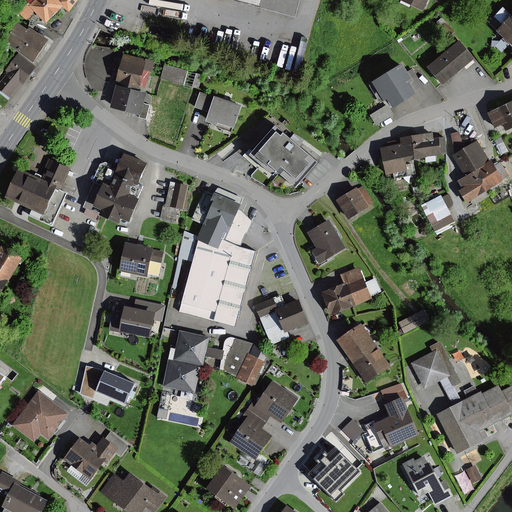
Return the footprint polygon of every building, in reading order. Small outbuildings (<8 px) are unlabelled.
[(26,0),(26,1),(28,2),(16,13),(24,22),(34,14),(44,26),(62,10),(68,15),(79,0),(26,0)] [(232,0),(293,16),(297,0),(232,0)] [(399,0),(400,1),(423,11),(427,0),(399,0)] [(503,24),(496,31),(511,46),(511,15),(503,7),(494,16),(503,24)] [(442,18),(437,23),(447,34),(452,30),(442,18)] [(4,42),(31,62),(47,41),(27,28),(26,30),(16,23),(4,42)] [(459,41),(429,66),(443,83),(474,58),(459,41)] [(7,73),(0,81),(0,90),(9,98),(21,83),(22,84),(35,67),(17,53),(4,71),(7,73)] [(152,62),(123,54),(115,85),(137,91),(139,86),(146,88),(152,62)] [(402,64),(372,82),(383,101),(387,99),(393,109),(417,94),(415,92),(410,83),(412,81),(407,72),(402,64)] [(201,75),(164,65),(160,79),(182,86),(182,88),(192,91),(193,87),(197,88),(201,75)] [(410,83),(415,92),(423,87),(412,69),(407,72),(412,81),(410,83)] [(137,91),(115,85),(109,108),(139,116),(145,93),(137,91)] [(207,112),(212,96),(199,92),(194,108),(207,112)] [(239,105),(212,96),(207,112),(204,122),(214,125),(215,123),(232,128),(239,105)] [(511,101),(487,113),(495,128),(502,124),(505,131),(511,128),(511,101)] [(143,104),(139,118),(146,120),(150,105),(143,104)] [(388,105),(371,116),(377,126),(394,115),(388,105)] [(247,144),(272,126),(273,124),(266,119),(240,137),(243,140),(247,144)] [(247,144),(236,152),(270,176),(273,172),(293,188),(317,162),(272,126),(247,144)] [(459,132),(452,134),(456,154),(464,149),(459,132)] [(432,133),(414,135),(418,159),(427,157),(447,154),(445,138),(433,139),(432,133)] [(401,140),(405,162),(418,159),(414,135),(400,138),(401,140)] [(388,146),(380,148),(386,175),(407,171),(405,162),(401,140),(387,142),(388,146)] [(477,142),(464,149),(487,189),(502,180),(502,179),(508,175),(500,162),(494,166),(491,160),(489,161),(477,142)] [(462,189),(459,191),(466,203),(487,189),(464,149),(456,154),(452,156),(465,176),(457,181),(462,189)] [(145,164),(121,154),(116,167),(105,162),(99,164),(81,207),(97,213),(96,216),(116,224),(118,221),(125,224),(141,187),(136,185),(145,164)] [(2,198),(30,210),(27,216),(51,226),(66,193),(59,190),(68,168),(50,160),(41,181),(30,176),(30,173),(15,167),(2,198)] [(187,186),(170,182),(165,204),(162,207),(159,220),(175,223),(177,209),(182,210),(187,186)] [(363,186),(357,189),(366,205),(373,201),(363,186)] [(356,188),(335,201),(347,219),(367,206),(366,205),(357,189),(356,188)] [(204,225),(216,195),(203,190),(191,220),(204,225)] [(204,225),(201,230),(233,243),(240,246),(245,234),(247,234),(251,222),(240,212),(236,210),(240,199),(218,190),(216,195),(204,225)] [(441,195),(421,205),(435,232),(454,222),(441,195)] [(328,220),(306,233),(314,247),(309,250),(319,266),(333,258),(331,255),(344,248),(328,220)] [(233,243),(201,230),(199,237),(192,262),(178,312),(213,321),(233,243)] [(192,262),(199,237),(184,231),(172,287),(176,288),(182,260),(192,262)] [(164,252),(124,243),(118,271),(145,277),(149,261),(161,263),(164,252)] [(240,246),(233,243),(213,321),(234,326),(256,252),(240,246)] [(23,259),(0,245),(0,291),(18,263),(20,264),(23,259)] [(342,283),(321,291),(330,315),(371,299),(370,296),(364,283),(358,267),(339,274),(342,283)] [(375,278),(364,283),(370,296),(381,292),(375,278)] [(254,306),(259,318),(286,307),(280,295),(254,306)] [(136,300),(133,309),(153,313),(162,315),(164,306),(136,300)] [(286,307),(259,318),(270,345),(288,338),(286,332),(306,323),(298,302),(286,307)] [(133,309),(122,306),(121,312),(112,310),(108,331),(148,340),(153,313),(133,309)] [(422,312),(400,324),(406,335),(428,323),(422,312)] [(360,324),(336,341),(365,384),(391,366),(370,337),(374,334),(365,322),(361,325),(360,324)] [(173,361),(168,360),(162,387),(181,391),(179,398),(192,401),(193,394),(194,394),(200,366),(202,366),(205,356),(206,347),(209,337),(179,331),(173,361)] [(252,344),(234,339),(221,369),(236,377),(252,344)] [(432,351),(409,363),(424,390),(447,378),(452,387),(461,383),(439,342),(430,347),(432,351)] [(265,358),(252,344),(236,377),(236,379),(252,386),(265,358)] [(222,351),(206,347),(205,356),(220,360),(222,351)] [(93,392),(102,371),(93,368),(85,366),(79,394),(91,399),(93,392)] [(131,384),(102,371),(93,392),(122,405),(131,384)] [(297,397),(272,380),(254,405),(269,416),(279,422),(297,397)] [(400,383),(380,390),(385,403),(402,396),(406,394),(400,383)] [(466,398),(434,415),(455,455),(481,441),(477,434),(511,415),(511,390),(510,387),(501,392),(497,386),(481,395),(475,385),(463,391),(466,398)] [(67,413),(37,391),(12,424),(33,441),(39,433),(48,439),(67,413)] [(161,393),(156,417),(166,419),(171,395),(161,393)] [(387,417),(373,423),(384,447),(388,446),(389,448),(419,435),(402,396),(385,403),(382,404),(387,417)] [(265,423),(269,416),(254,405),(251,403),(246,410),(265,423)] [(260,429),(265,423),(246,410),(241,417),(245,419),(260,429)] [(260,429),(245,419),(229,443),(254,460),(270,436),(260,429)] [(353,420),(342,430),(353,441),(363,431),(353,420)] [(384,447),(373,423),(373,421),(364,425),(369,436),(365,437),(372,452),(384,447)] [(110,432),(105,439),(117,449),(123,452),(128,445),(110,432)] [(88,446),(77,438),(61,460),(90,480),(102,462),(106,465),(117,449),(105,439),(102,437),(96,446),(90,442),(88,446)] [(310,476),(337,500),(364,469),(338,446),(331,454),(326,449),(315,462),(319,466),(310,476)] [(412,459),(401,465),(418,498),(428,493),(429,497),(443,489),(429,462),(426,463),(423,456),(413,461),(412,459)] [(475,465),(466,470),(473,483),(481,479),(475,465)] [(250,486),(221,466),(205,489),(234,508),(250,486)] [(0,496),(4,499),(12,483),(15,480),(1,472),(0,474),(0,496)] [(122,481),(113,475),(100,492),(126,511),(140,511),(144,507),(151,511),(154,511),(166,497),(152,487),(151,489),(128,473),(122,481)] [(4,499),(0,506),(10,511),(39,511),(45,500),(12,483),(4,499)] [(443,489),(429,497),(434,506),(452,497),(447,487),(443,489)] [(367,511),(388,511),(379,502),(367,511)]
